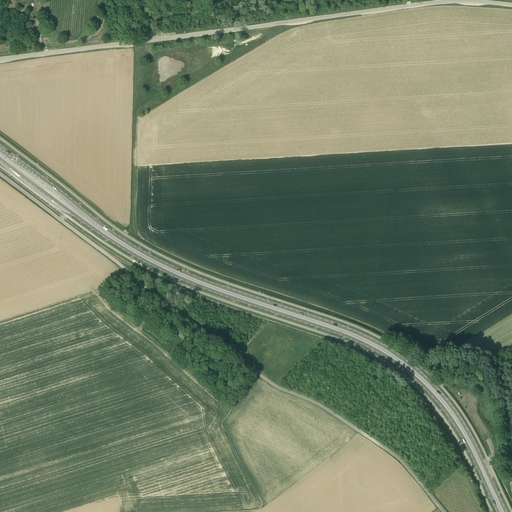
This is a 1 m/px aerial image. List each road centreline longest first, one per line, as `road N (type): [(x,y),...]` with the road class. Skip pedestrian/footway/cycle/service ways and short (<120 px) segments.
road 1 (primary): [(505,511),(457,414),(396,354),(147,254),(0,146)]
road 2 (primary): [(0,158),(148,262),(353,338),(396,362),(448,413),(498,511)]
road 3 (unclassified): [(128,271),(274,385),(383,446),(443,511)]
road 4 (unclassified): [(150,40),(430,3),(511,6)]
road 5 (unclassified): [(128,271),(0,174)]
road 6 (unclassified): [(0,59),(150,40)]
